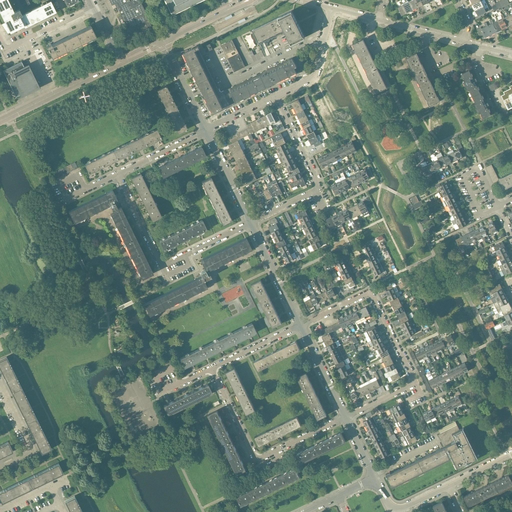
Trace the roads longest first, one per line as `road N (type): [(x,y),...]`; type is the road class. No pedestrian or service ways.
road 1 (residential): [(345,416),(414,383),(370,292),(300,325)]
road 2 (residential): [(345,416),(253,460),(211,368)]
road 3 (residential): [(249,224),(160,265),(116,174)]
road 4 (residential): [(249,224),(317,188),(275,95)]
road 5 (tertiary): [(0,120),(119,62)]
